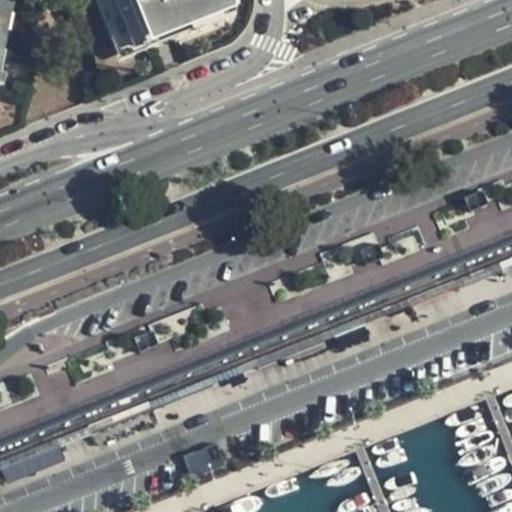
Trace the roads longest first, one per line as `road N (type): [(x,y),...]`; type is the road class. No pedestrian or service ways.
road 1 (tertiary): [(0,348),(42,322),(511,136)]
road 2 (primary): [(0,283),(511,79)]
road 3 (primary): [(309,97),(0,216)]
road 4 (residential): [(276,0),(270,29),(242,67),(99,134)]
road 5 (primary): [(511,17),(309,97)]
road 6 (residential): [(309,97),(99,134)]
